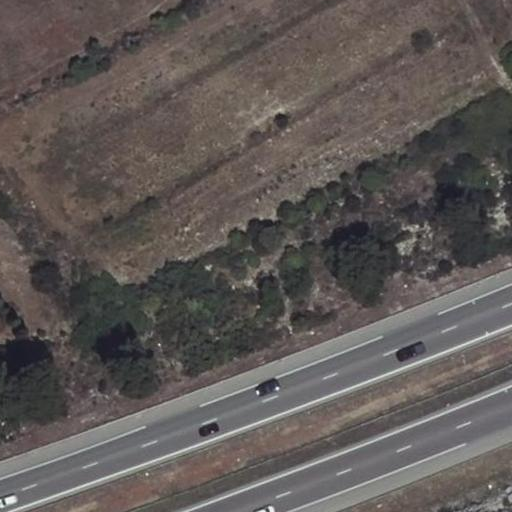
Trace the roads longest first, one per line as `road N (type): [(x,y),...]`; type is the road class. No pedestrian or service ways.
road 1 (motorway): [(511,303),(0,495)]
road 2 (motorway): [(229,511),(511,405)]
